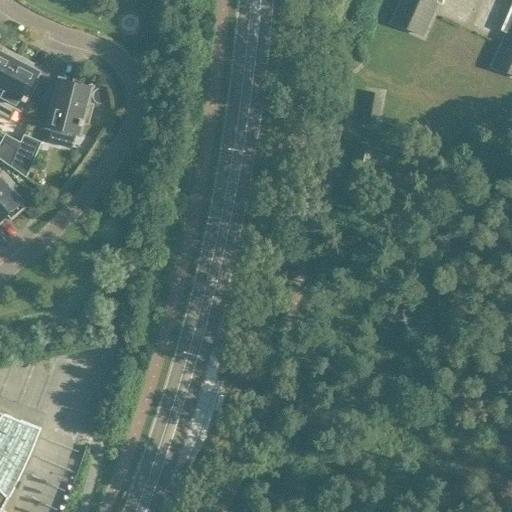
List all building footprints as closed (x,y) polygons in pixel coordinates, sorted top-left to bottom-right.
[(511,0),(400,0),(391,23),(424,38),(439,4),(443,6),(445,0),(511,0),(511,4),(500,32),(505,34),(491,67),(511,76),(511,0)] [(0,93),(19,57),(5,50),(2,54),(0,53),(0,93)] [(19,57),(0,93),(0,116),(9,121),(16,108),(17,107),(20,109),(24,102),(26,103),(29,98),(26,97),(39,73),(31,69),(33,65),(19,57)] [(62,81),(50,127),(79,134),(81,125),(84,126),(85,122),(88,123),(93,106),(87,104),(92,82),(74,78),(73,83),(62,81)] [(361,125),(377,127),(382,94),(367,92),(361,125)] [(53,142),(73,148),(77,137),(57,131),(53,142)] [(26,178),(42,143),(24,135),(19,148),(11,167),(26,178)] [(0,159),(11,167),(19,148),(2,141),(0,144),(0,159)] [(368,160),(371,146),(358,143),(355,157),(368,160)] [(0,222),(8,216),(12,220),(26,208),(11,191),(15,186),(4,173),(1,175),(0,174),(0,222)] [(0,511),(1,511),(13,492),(28,461),(41,428),(0,412),(0,511)]
